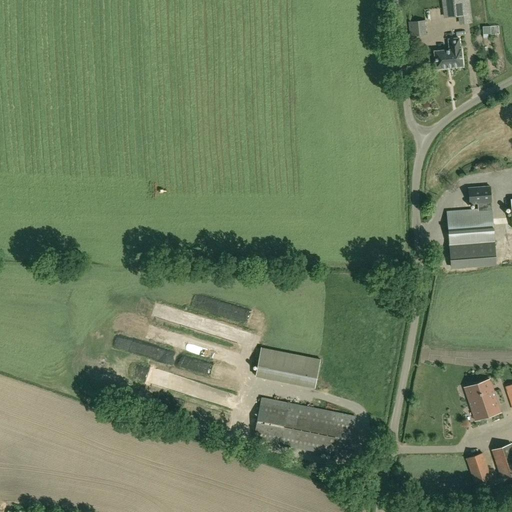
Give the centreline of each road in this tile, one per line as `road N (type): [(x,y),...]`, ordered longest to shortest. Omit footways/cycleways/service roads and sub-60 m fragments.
road 1 (unclassified): [(377,511),(423,265),(415,179),(424,144)]
road 2 (unclassified): [(424,144),(409,124),(396,0)]
